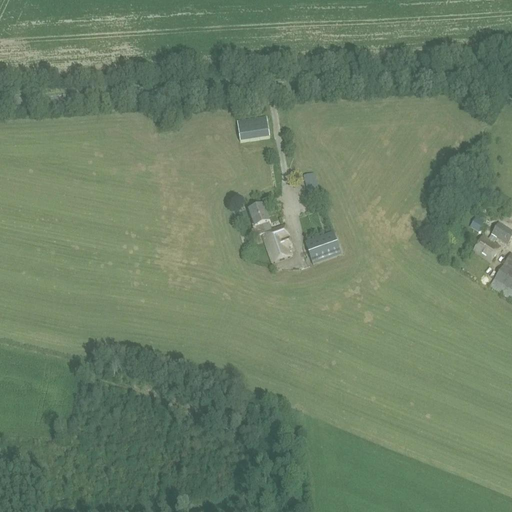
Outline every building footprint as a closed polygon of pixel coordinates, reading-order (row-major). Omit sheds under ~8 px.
[(270,139),(267,119),(237,123),(240,143),(270,139)] [(314,175),(303,177),(312,209),(324,206),(314,175)] [(262,235),(272,264),(290,257),(286,248),(291,246),(284,227),(270,232),(267,224),(269,224),(263,206),(249,211),(255,228),(253,229),(256,237),(262,235)] [(307,215),(299,217),(303,230),(310,228),(307,215)] [(476,219),(471,228),(479,233),(484,224),(476,219)] [(488,241),(482,237),(473,252),(490,264),(501,248),(493,243),(496,238),(507,246),(511,238),(511,231),(500,224),(488,241)] [(341,256),(333,233),(305,243),(313,266),(341,256)] [(508,299),(511,292),(511,255),(511,254),(489,287),(508,299)]
